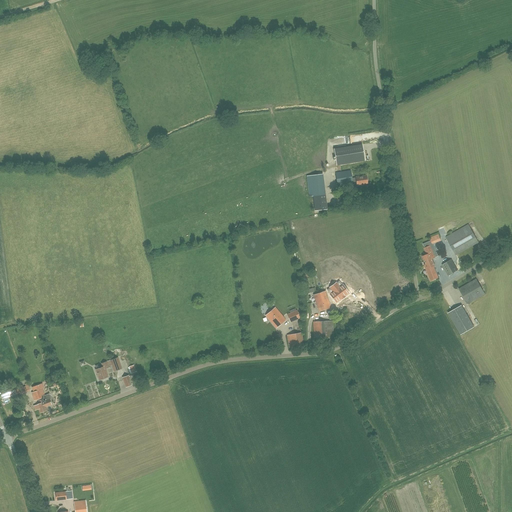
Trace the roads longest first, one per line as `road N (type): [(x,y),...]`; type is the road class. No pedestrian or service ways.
road 1 (unclassified): [(6,437),(215,362),(337,349),(418,298)]
road 2 (unclassified): [(418,298),(374,60),(373,0)]
